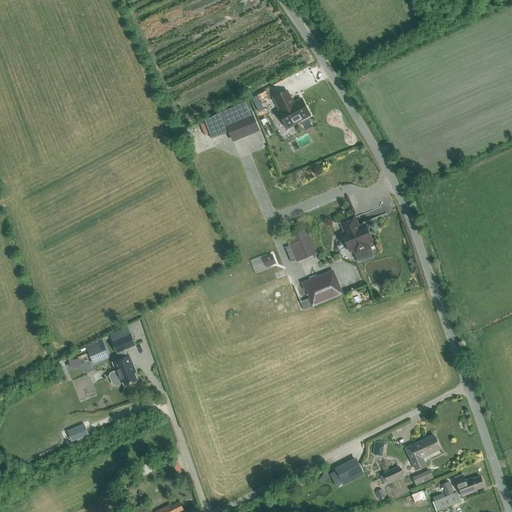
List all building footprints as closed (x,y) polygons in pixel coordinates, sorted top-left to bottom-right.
[(280,111),(278,112),(287,128),(311,115),(302,99),(294,104),(287,91),(274,98),(280,111)] [(258,108),(267,103),(262,93),(252,98),(258,108)] [(221,113),(205,122),(212,140),(230,133),(233,140),(259,129),(252,112),(247,102),(221,113)] [(368,248),(368,247),(366,248),(365,244),(372,241),(366,226),(358,229),(354,218),(342,223),(347,234),(343,235),(349,250),(357,247),(358,251),(357,252),(368,248)] [(319,253),(311,234),(290,244),(298,262),(319,253)] [(274,252),(264,255),(267,266),(277,263),(274,252)] [(307,290),(310,298),(300,302),(304,310),(312,306),(312,307),(344,294),(334,270),(301,283),(305,291),(307,290)] [(136,345),(132,334),(112,343),(117,353),(118,353),(121,360),(113,363),(117,371),(111,374),(110,376),(113,384),(116,386),(124,382),(126,386),(138,381),(135,374),(137,373),(130,356),(127,357),(124,350),(136,345)] [(86,347),(90,357),(102,352),(98,342),(86,347)] [(70,366),(81,365),(81,358),(69,359),(70,366)] [(88,367),(75,371),(85,400),(97,396),(88,367)] [(72,442),(89,435),(84,424),(68,431),(72,442)] [(422,458),(441,449),(434,435),(406,448),(416,470),(426,465),(422,458)] [(376,441),(376,453),(384,454),(384,441),(376,441)] [(335,468),(344,486),(365,475),(356,457),(335,468)] [(403,475),(399,467),(384,474),(388,483),(403,475)] [(413,477),(416,485),(434,478),(430,469),(413,477)] [(477,491),(476,490),(484,487),(481,477),(473,480),(472,478),(457,483),(462,497),(477,491)] [(446,496),(453,493),(448,482),(441,485),(446,496)] [(385,497),(382,489),(375,492),(379,500),(385,497)] [(416,502),(427,498),(424,490),(413,494),(416,502)] [(457,493),(433,502),(437,511),(450,506),(461,502),(457,493)] [(180,511),(184,510),(180,502),(172,506),(172,504),(156,511),(180,511)]
